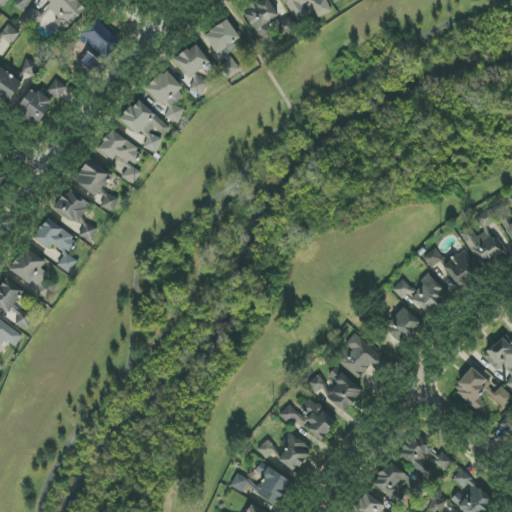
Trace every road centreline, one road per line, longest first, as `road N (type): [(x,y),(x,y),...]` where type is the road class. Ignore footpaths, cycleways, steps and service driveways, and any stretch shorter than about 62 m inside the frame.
road 1 (residential): [(511,278),(455,319),(297,511)]
road 2 (residential): [(184,0),(148,28),(0,225)]
road 3 (residential): [(394,393),(511,482)]
